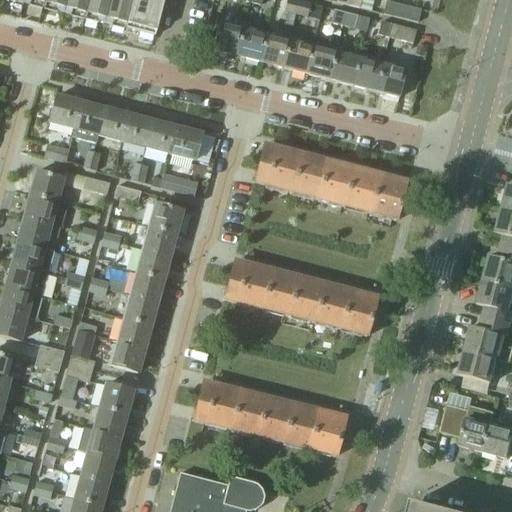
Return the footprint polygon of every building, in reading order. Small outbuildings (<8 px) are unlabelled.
[(9,0),(153,36),(161,0),(9,0)] [(348,0),(346,7),(358,10),(360,0),(348,0)] [(282,14),(295,17),(298,4),(285,1),(282,14)] [(384,5),(381,16),(392,18),(394,8),(395,5),(385,3),(384,5)] [(298,4),(295,17),(306,20),(307,16),(319,19),(321,10),(298,4)] [(394,8),(392,18),(416,24),(419,14),(419,12),(395,5),(394,8)] [(329,25),(341,28),(344,16),(332,13),(329,25)] [(344,16),(341,28),(353,31),(356,19),(344,16)] [(210,53),(234,59),(243,25),(234,22),(232,30),(217,26),(210,53)] [(243,25),(234,59),(258,65),(265,38),(251,34),(253,27),(243,25)] [(376,38),(386,40),(389,27),(379,25),(376,38)] [(389,27),(386,40),(411,47),(414,34),(389,27)] [(265,38),(258,65),(281,71),(290,37),(280,35),(279,41),(265,38)] [(290,37),(281,71),(305,76),(311,49),(297,46),(299,40),(290,37)] [(311,49),(305,76),(328,82),(334,55),(337,45),(313,39),(311,49)] [(415,58),(424,60),(426,51),(417,48),(415,58)] [(334,55),(328,82),(350,88),(357,61),(334,55)] [(357,61),(350,88),(373,93),(380,66),(357,61)] [(380,66),(373,93),(397,100),(404,72),(380,66)] [(47,124),(71,131),(78,103),(54,97),(47,124)] [(78,103),(71,131),(95,137),(102,110),(78,103)] [(102,110),(95,137),(119,143),(126,116),(102,110)] [(126,116),(119,143),(143,149),(150,122),(126,116)] [(150,122),(143,149),(166,155),(173,128),(150,122)] [(173,128),(166,155),(192,162),(199,135),(173,128)] [(64,165),(67,152),(45,147),(41,159),(64,165)] [(67,152),(64,165),(75,168),(79,154),(68,151),(67,152)] [(251,186),(280,193),(289,159),(260,152),(251,186)] [(85,153),(81,170),(88,172),(92,155),(85,153)] [(92,155),(88,172),(95,173),(99,156),(92,155)] [(289,159),(280,193),(309,200),(317,166),(289,159)] [(133,166),(129,182),(136,184),(139,168),(133,166)] [(317,166),(309,200),(337,207),(346,174),(317,166)] [(139,168),(136,184),(142,186),(146,169),(139,168)] [(34,173),(27,197),(54,204),(60,181),(34,173)] [(346,174),(337,207),(366,215),(374,181),(346,174)] [(196,187),(205,190),(209,177),(199,175),(196,187)] [(162,177),(159,190),(171,193),(193,198),(196,185),(174,180),(162,177)] [(83,180),(80,191),(103,197),(105,198),(108,187),(106,186),(83,180)] [(374,181),(366,215),(395,222),(403,188),(374,181)] [(511,186),(508,186),(501,211),(511,213),(511,186)] [(115,189),(112,200),(134,205),(137,195),(137,194),(115,189)] [(27,197),(21,219),(48,227),(60,231),(67,207),(54,204),(27,197)] [(153,206),(147,228),(147,229),(173,236),(180,213),(153,206)] [(503,237),(500,248),(511,251),(511,213),(501,211),(495,234),(503,237)] [(21,219),(15,243),(42,250),(48,227),(21,219)] [(77,228),(76,235),(91,239),(93,239),(95,232),(93,232),(77,228)] [(147,229),(140,252),(167,259),(173,236),(147,229)] [(103,234),(101,241),(118,246),(120,239),(103,234)] [(76,235),(74,242),(90,246),(91,247),(93,239),(91,239),(76,235)] [(101,241),(99,249),(116,253),(118,246),(101,241)] [(15,243),(9,265),(36,273),(46,276),(52,253),(42,250),(15,243)] [(489,257),(483,282),(511,289),(511,251),(500,248),(497,259),(489,257)] [(140,252),(134,276),(160,283),(167,259),(140,252)] [(9,265),(3,289),(30,296),(36,273),(9,265)] [(222,301),(250,308),(259,274),(230,266),(222,301)] [(66,274),(64,281),(79,285),(81,285),(83,278),(81,278),(66,274)] [(259,274),(250,308),(279,315),(288,281),(259,274)] [(134,276),(127,299),(154,306),(160,283),(134,276)] [(90,280),(89,287),(105,291),(107,285),(90,280)] [(64,281),(62,288),(77,292),(79,292),(81,285),(79,285),(64,281)] [(288,281),(279,315),(308,323),(316,288),(288,281)] [(485,307),(482,318),(511,326),(511,314),(507,313),(511,296),(511,289),(483,282),(477,305),(485,307)] [(89,287),(87,294),(103,299),(105,291),(89,287)] [(316,288),(308,323),(336,330),(345,296),(316,288)] [(3,289),(0,300),(0,312),(24,319),(30,296),(3,289)] [(345,296),(336,330),(365,337),(374,303),(345,296)] [(127,299),(121,322),(148,329),(154,306),(127,299)] [(0,337),(18,343),(24,319),(0,312),(0,337)] [(54,318),(52,327),(67,331),(68,331),(71,322),(69,321),(54,318)] [(471,328),(465,352),(510,363),(511,354),(511,326),(482,318),(479,331),(471,328)] [(121,322),(115,345),(142,352),(148,329),(121,322)] [(78,324),(76,333),(93,338),(95,329),(78,324)] [(93,338),(76,333),(69,357),(87,362),(93,338)] [(135,375),(142,352),(115,345),(109,367),(135,375)] [(37,346),(34,356),(58,362),(60,363),(62,353),(60,352),(37,346)] [(458,376),(489,384),(495,362),(509,366),(510,363),(465,352),(458,376)] [(0,356),(0,382),(7,384),(13,360),(0,356)] [(34,356),(31,367),(55,373),(57,373),(60,363),(58,362),(34,356)] [(69,357),(67,368),(91,374),(94,364),(87,362),(69,357)] [(67,368),(64,379),(88,385),(91,374),(67,368)] [(104,385),(97,410),(124,417),(131,393),(104,385)] [(199,388),(192,417),(191,422),(220,429),(228,395),(199,388)] [(33,393),(32,401),(46,405),(48,406),(50,397),(49,396),(33,393)] [(228,395),(220,429),(248,436),(257,402),(228,395)] [(58,399),(56,408),(73,413),(75,403),(58,399)] [(257,402),(248,436),(277,444),(286,410),(257,402)] [(438,434),(448,437),(460,440),(458,447),(482,454),(490,426),(493,414),(469,407),(467,412),(446,406),(438,434)] [(97,410),(91,433),(118,440),(124,417),(97,410)] [(286,410),(277,444),(306,451),(314,417),(286,410)] [(314,417),(306,451),(335,458),(343,424),(314,417)] [(511,432),(490,426),(482,454),(506,460),(508,453),(511,454),(511,432)] [(23,431),(21,438),(36,442),(38,442),(40,435),(38,435),(23,431)] [(91,433),(85,456),(112,463),(118,440),(91,433)] [(48,437),(46,445),(63,449),(65,442),(48,437)] [(36,442),(21,438),(19,445),(26,447),(34,450),(36,450),(38,442),(36,442)] [(46,445),(44,452),(61,457),(63,449),(46,445)] [(26,447),(21,463),(30,465),(32,465),(36,450),(34,450),(26,447)] [(85,456),(79,479),(106,486),(112,463),(85,456)] [(251,511),(254,511),(255,511),(260,507),(260,505),(262,499),(262,497),(260,492),(259,490),(255,486),(251,484),(228,478),(225,488),(177,475),(167,511),(251,511)] [(10,477),(9,484),(24,488),(25,488),(27,482),(26,481),(10,477)] [(79,479),(73,502),(100,509),(106,486),(79,479)] [(8,485),(7,491),(22,495),(24,495),(25,488),(24,488),(9,484),(8,485)] [(35,484),(33,491),(50,496),(52,488),(35,484)] [(33,491),(31,498),(49,502),(50,496),(33,491)] [(73,502),(70,511),(98,511),(100,509),(73,502)]
